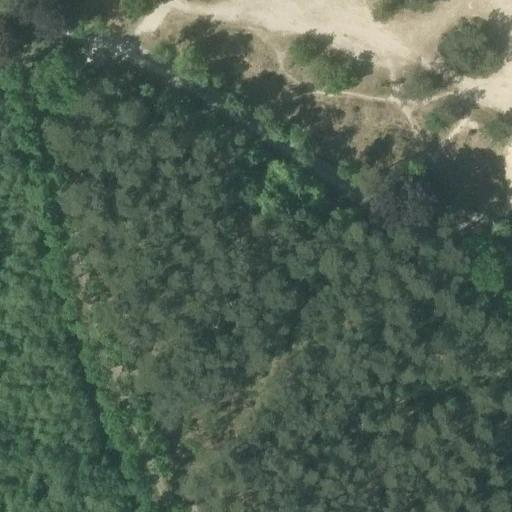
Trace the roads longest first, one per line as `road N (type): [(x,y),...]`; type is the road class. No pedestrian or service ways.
road 1 (track): [(511,256),(250,136),(121,61),(0,22)]
road 2 (track): [(8,0),(39,127),(181,511)]
